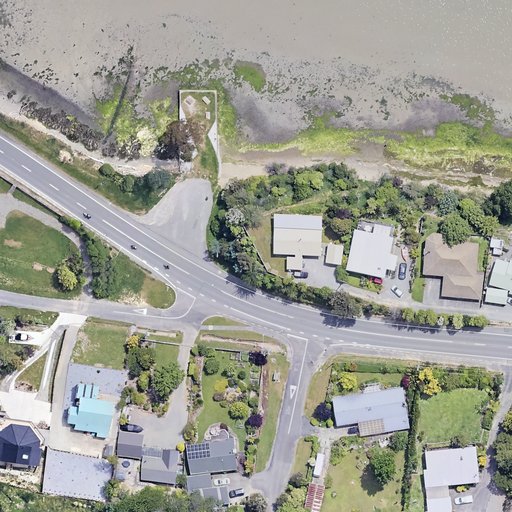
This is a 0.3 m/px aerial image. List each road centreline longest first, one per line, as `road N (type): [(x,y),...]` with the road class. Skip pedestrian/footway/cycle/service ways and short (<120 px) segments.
road 1 (trunk): [(0,151),(202,282)]
road 2 (residential): [(0,296),(173,318),(190,308),(202,282)]
road 3 (trunk): [(310,322),(511,346)]
road 4 (residential): [(273,511),(310,322)]
